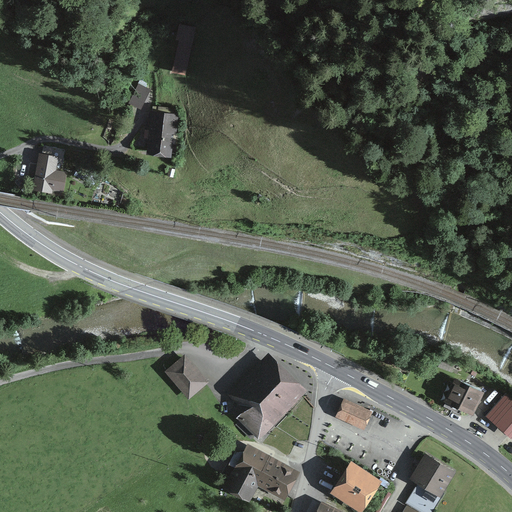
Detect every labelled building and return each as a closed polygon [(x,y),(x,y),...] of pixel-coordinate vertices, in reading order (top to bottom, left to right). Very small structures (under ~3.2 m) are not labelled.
[(173,72),(185,75),(194,29),(180,26),(177,40),(180,40),(173,72)] [(149,90),(139,85),(129,104),(140,109),(149,90)] [(149,154),(169,157),(174,117),(154,115),(149,154)] [(44,155),(56,155),(56,147),(44,146),(44,155)] [(34,190),(60,196),(64,176),(53,174),(56,160),(41,157),(34,190)] [(236,392),(245,400),(237,408),(260,430),(301,387),(269,357),(236,392)] [(169,371),(189,394),(204,381),(184,358),(169,371)] [(457,380),(445,405),(459,412),(461,406),(471,411),(480,391),(457,380)] [(494,417),(511,432),(511,430),(511,403),(509,400),(494,417)] [(346,401),(339,415),(362,426),(368,412),(346,401)] [(296,475),(249,449),(228,488),(249,499),(253,492),(256,494),(261,485),(283,498),(296,475)] [(453,471),(426,455),(412,477),(421,482),(408,503),(421,511),(431,511),(443,493),(440,491),(453,471)] [(360,503),(376,478),(352,462),(331,493),(341,499),(345,493),(360,503)] [(341,511),(323,502),(317,511),(341,511)]
